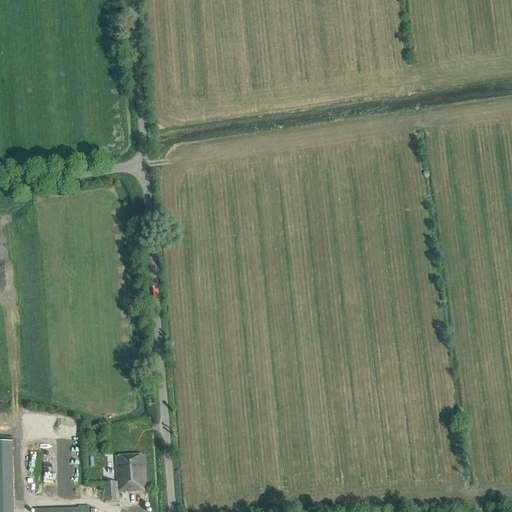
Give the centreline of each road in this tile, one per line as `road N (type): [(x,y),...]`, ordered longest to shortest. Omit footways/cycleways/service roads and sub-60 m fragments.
road 1 (unclassified): [(172,511),(145,165)]
road 2 (unclassified): [(145,165),(131,0)]
road 3 (unclassified): [(0,185),(145,165)]
